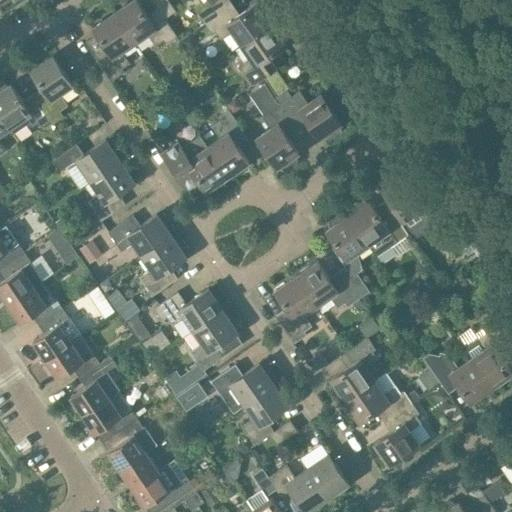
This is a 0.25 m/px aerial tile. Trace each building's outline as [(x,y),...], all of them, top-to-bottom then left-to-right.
[(138,0),(132,0),(115,12),(135,41),(148,32),(156,44),(164,38),(166,42),(177,34),(165,17),(162,12),(151,19),(138,0)] [(169,0),(153,0),(162,12),(165,17),(176,9),(169,0)] [(200,0),(205,6),(198,11),(205,21),(227,6),(222,0),(200,0)] [(227,6),(205,21),(213,32),(216,30),(221,38),(233,30),(242,43),(271,23),(256,1),(234,16),(227,6)] [(115,12),(93,26),(109,48),(98,55),(113,78),(124,71),(122,67),(130,62),(122,50),(135,41),(115,12)] [(189,50),(213,33),(206,23),(182,39),(189,50)] [(251,56),(239,64),(245,72),(252,83),(271,70),(264,59),(286,44),(271,23),(242,43),(251,56)] [(54,54),(32,69),(47,91),(37,98),(51,119),(53,122),(64,115),(60,110),(68,104),(60,92),(74,83),(54,54)] [(279,93),(288,86),(276,68),(267,75),(279,93)] [(0,111),(13,130),(15,133),(29,124),(33,126),(38,122),(40,126),(51,119),(37,98),(26,105),(11,83),(9,85),(3,80),(0,81),(0,111)] [(175,97),(180,94),(181,87),(177,82),(168,88),(175,97)] [(265,82),(250,92),(264,114),(263,115),(271,127),(257,136),(277,166),(279,164),(285,168),(298,159),(296,153),(299,151),(284,128),(294,121),(280,101),(278,102),(265,82)] [(287,89),(277,96),(280,101),(294,121),(305,114),(320,136),(322,135),(328,139),(341,130),(340,123),(342,121),(322,92),(308,102),(300,90),(292,95),(287,89)] [(237,96),(227,103),(235,114),(245,107),(237,96)] [(221,137),(208,146),(228,175),(249,160),(234,138),(245,131),(230,109),(219,116),(221,119),(213,125),(221,137)] [(0,111),(0,152),(6,148),(0,140),(13,130),(0,111)] [(178,138),(161,150),(179,176),(183,173),(192,186),(200,180),(206,189),(228,175),(208,146),(200,134),(183,145),(178,138)] [(77,143),(55,158),(62,168),(77,158),(92,179),(121,159),(106,138),(84,153),(77,143)] [(100,192),(89,200),(94,209),(102,219),(121,206),(113,196),(135,180),(121,159),(92,179),(100,192)] [(406,175),(384,190),(404,219),(417,209),(426,221),(434,215),(444,208),(431,189),(421,196),(406,175)] [(29,177),(23,181),(30,191),(36,187),(29,177)] [(350,213),(349,214),(369,243),(377,255),(398,240),(409,233),(395,214),(385,221),(370,199),(367,201),(361,197),(349,205),(350,213)] [(329,227),(327,229),(337,243),(336,246),(346,261),(338,266),(344,274),(359,297),(370,289),(357,272),(362,267),(357,251),(369,243),(349,214),(347,215),(340,211),(328,220),(329,227)] [(128,217),(109,230),(116,241),(122,249),(134,241),(143,254),(172,234),(157,212),(135,228),(128,217)] [(0,227),(0,265),(1,267),(25,251),(19,242),(18,242),(6,224),(0,227)] [(60,226),(49,234),(67,261),(79,253),(60,226)] [(152,267),(140,275),(146,283),(153,294),(172,281),(165,270),(187,255),(172,234),(143,254),(152,267)] [(93,239),(80,247),(90,261),(102,252),(93,239)] [(7,276),(0,281),(0,290),(8,303),(43,279),(30,261),(31,260),(25,251),(1,267),(7,276)] [(318,260),(297,275),(317,303),(330,294),(338,306),(346,301),(348,305),(352,301),(358,310),(365,305),(359,297),(344,274),(333,282),(318,260)] [(297,275),(276,289),(291,311),(280,319),(296,341),(307,333),(304,330),(312,324),(304,312),(317,303),(297,275)] [(43,279),(8,303),(21,321),(32,313),(39,323),(63,306),(56,297),(55,297),(43,279)] [(178,290),(155,307),(163,319),(168,316),(173,324),(185,315),(194,328),(223,308),(208,287),(187,302),(178,290)] [(118,288),(107,295),(124,320),(140,309),(131,297),(126,300),(118,288)] [(105,317),(115,310),(108,299),(98,306),(105,317)] [(45,332),(33,339),(46,358),(81,334),(69,316),(63,306),(39,323),(45,332)] [(203,341),(191,350),(197,358),(204,368),(223,355),(243,341),(236,331),(238,330),(223,308),(194,328),(203,341)] [(380,312),(374,316),(381,326),(391,319),(387,314),(380,312)] [(128,322),(134,330),(140,326),(141,321),(137,315),(128,322)] [(485,348),(472,357),(492,386),(511,372),(511,369),(498,349),(509,342),(494,320),(482,327),(485,331),(477,336),(485,348)] [(81,334),(46,358),(58,376),(73,366),(79,376),(100,361),(94,352),(81,334)] [(353,362),(331,377),(346,399),(375,378),(366,366),(378,357),(373,350),(376,348),(368,336),(346,352),(353,362)] [(321,352),(312,359),(320,369),(329,363),(321,352)] [(428,354),(424,356),(430,364),(445,386),(455,379),(471,401),(492,386),(472,357),(459,366),(451,354),(450,352),(439,352),(439,355),(428,354)] [(85,385),(71,395),(83,413),(119,389),(106,371),(118,363),(113,356),(101,363),(100,361),(79,376),(85,385)] [(231,366),(212,379),(219,390),(225,398),(234,411),(245,403),(274,383),(260,362),(238,377),(231,366)] [(176,370),(166,377),(177,393),(186,386),(176,370)] [(375,378),(346,399),(361,420),(383,405),(390,416),(412,401),(418,396),(413,390),(407,394),(404,389),(401,391),(396,383),(384,392),(375,378)] [(198,380),(178,394),(187,407),(207,393),(198,380)] [(254,416),(242,424),(248,432),(256,443),(271,433),(274,430),(267,419),(289,404),(274,383),(245,403),(254,416)] [(443,385),(433,393),(437,398),(444,400),(450,396),(443,385)] [(119,389),(83,413),(96,432),(110,422),(117,431),(137,417),(131,407),(119,389)] [(397,426),(375,441),(390,463),(419,443),(410,429),(422,421),(417,414),(420,411),(412,401),(390,416),(397,426)] [(123,440),(108,450),(121,468),(147,451),(157,444),(145,426),(144,426),(137,417),(117,431),(123,440)] [(274,430),(271,433),(278,443),(298,429),(291,419),(274,430)] [(190,423),(183,428),(187,434),(194,429),(190,423)] [(147,451),(121,468),(133,486),(159,468),(147,451)] [(330,452),(308,467),(328,496),(349,481),(330,452)] [(159,468),(133,486),(145,505),(150,511),(156,511),(193,487),(186,477),(181,481),(168,462),(159,468)] [(278,469),(269,476),(282,495),(291,488),(306,510),(328,496),(308,467),(295,475),(287,463),(278,469)] [(262,467),(253,473),(262,488),(265,492),(274,486),(262,467)] [(228,472),(222,476),(228,486),(235,481),(228,472)] [(473,476),(462,483),(473,499),(483,492),(473,476)] [(491,498),(507,486),(500,476),(483,487),(491,498)] [(210,485),(201,490),(208,502),(217,496),(210,485)] [(262,488),(247,498),(254,508),(256,511),(282,511),(272,496),(268,498),(265,492),(262,488)] [(198,490),(191,494),(197,503),(203,499),(198,490)] [(497,511),(485,493),(474,500),(482,511),(497,511)] [(191,494),(185,498),(191,507),(197,503),(191,494)] [(439,511),(467,511),(459,500),(456,503),(451,499),(438,508),(439,511)]
